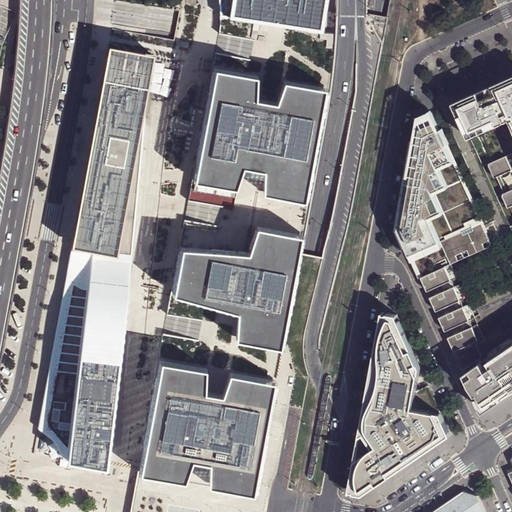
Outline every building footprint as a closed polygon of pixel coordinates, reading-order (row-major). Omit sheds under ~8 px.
[(222,0),(224,9),(235,11),(325,26),(329,0),(222,0)] [(182,8),(177,39),(190,42),(196,11),(182,8)] [(110,43),(72,246),(133,257),(148,94),(155,52),(110,43)] [(260,71),(215,63),(194,174),(240,183),(247,161),(257,163),(267,165),(266,188),(305,195),(310,196),(329,84),(325,84),(287,76),(279,98),(258,94),(260,71)] [(511,76),(453,103),(469,138),(510,119),(511,123),(511,340),(465,373),(470,385),(477,395),(479,394),(480,396),(476,398),(480,408),(511,386),(511,76)] [(399,228),(421,277),(445,266),(459,260),(457,255),(468,250),(471,255),(486,248),(483,243),(490,240),(435,115),(418,123),(418,129),(417,129),(399,228)] [(511,152),(490,163),(511,211),(511,152)] [(235,248),(181,242),(172,288),(229,303),(240,306),(238,333),(278,341),(284,342),(303,231),(298,230),(257,222),(251,249),(246,249),(235,248)] [(133,257),(72,246),(69,260),(39,424),(53,433),(60,453),(108,462),(131,272),(133,257)] [(445,266),(421,277),(428,290),(444,283),(447,289),(430,297),(436,310),(453,303),(456,309),(439,317),(445,330),(462,323),(465,329),(448,337),(454,350),(479,340),(445,266)] [(397,314),(384,312),(383,318),(361,437),(365,434),(375,448),(356,460),(351,491),(364,494),(365,489),(369,490),(451,434),(429,385),(417,390),(421,367),(400,320),(396,319),(397,314)] [(159,357),(138,467),(186,476),(188,472),(194,456),(203,457),(211,459),(212,481),(256,489),(270,413),(277,379),(231,370),(223,391),(207,388),(208,366),(159,357)] [(202,511),(208,480),(186,476),(138,467),(133,491),(137,492),(136,497),(135,496),(132,511),(202,511)] [(485,511),(478,495),(464,491),(432,511),(485,511)]
